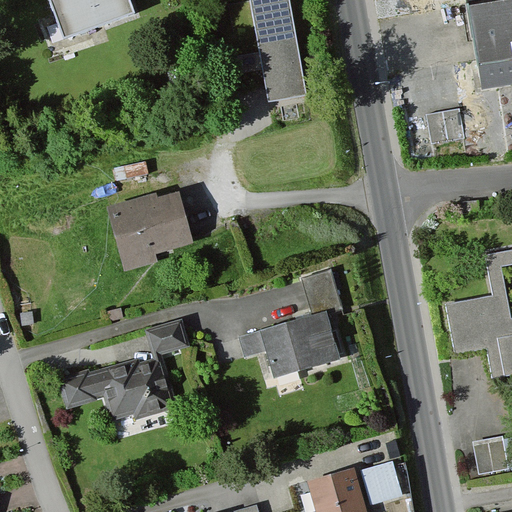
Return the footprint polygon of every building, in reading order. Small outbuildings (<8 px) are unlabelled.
[(126,0),(45,0),(60,42),(132,16),(126,0)] [(304,92),(288,0),(248,0),(265,99),(304,92)] [(511,4),(468,12),(477,67),(511,61),(511,4)] [(430,140),(463,138),(462,108),(429,110),(430,140)] [(151,260),(190,249),(178,202),(157,207),(156,201),(108,214),(124,275),(153,268),(151,260)] [(511,254),(483,260),(491,300),(444,309),(452,355),(483,349),(490,383),(511,378),(511,254)] [(328,269),(303,277),(314,312),(338,305),(328,269)] [(324,319),(260,337),(265,355),(273,382),(337,364),(324,319)] [(143,335),(151,364),(157,362),(156,358),(186,350),(178,325),(143,335)] [(243,361),(265,355),(260,337),(238,343),(243,361)] [(87,374),(61,381),(69,410),(89,404),(88,401),(102,397),(109,423),(134,416),(135,422),(171,412),(157,362),(151,364),(108,376),(107,373),(88,378),(87,374)] [(477,476),(507,471),(502,441),(472,447),(477,476)] [(391,468),(360,476),(369,509),(400,500),(391,468)] [(362,511),(352,476),(308,487),(315,511),(362,511)]
